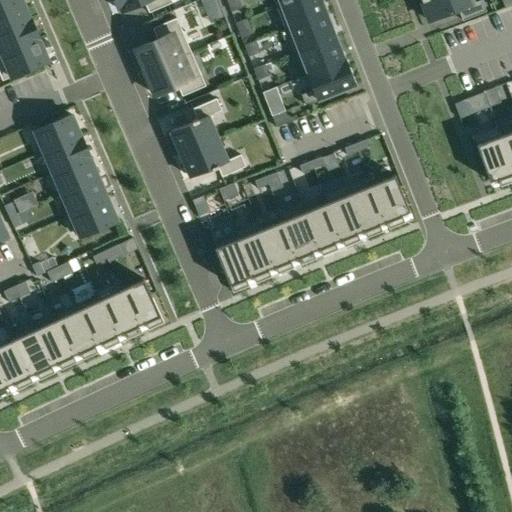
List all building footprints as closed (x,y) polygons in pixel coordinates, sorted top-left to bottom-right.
[(22,0),(14,0),(0,6),(0,30),(30,18),(22,0)] [(171,0),(114,0),(118,8),(120,7),(122,11),(136,5),(143,2),(144,2),(149,13),(173,2),(171,0)] [(201,0),(205,8),(218,3),(216,0),(201,0)] [(239,0),(228,0),(227,1),(231,12),(243,7),(239,0)] [(321,0),(294,0),(277,7),(286,29),(326,13),(321,0)] [(421,0),(430,21),(458,10),(462,21),(486,11),(481,0),(475,2),(474,0),(421,0)] [(289,38),(295,53),(336,37),(326,13),(286,29),(281,31),(284,40),(289,38)] [(30,18),(0,30),(0,55),(39,39),(39,38),(31,18),(30,19),(30,18)] [(150,42),(135,49),(145,72),(191,52),(177,18),(153,28),(158,39),(157,39),(150,42)] [(247,19),(236,23),(242,38),(253,34),(247,19)] [(304,76),(345,60),(335,37),(295,53),(304,76)] [(39,39),(0,55),(0,75),(2,81),(48,61),(39,39)] [(256,41),(244,45),(249,56),(260,52),(256,41)] [(191,52),(145,72),(155,94),(170,88),(177,85),(182,96),(206,86),(191,52)] [(355,85),(345,60),(304,76),(310,91),(301,94),(305,105),(355,85)] [(265,64),(254,69),(258,80),(269,76),(265,64)] [(495,87),(484,91),(489,106),(501,102),(495,87)] [(469,98),(475,112),(489,106),(484,92),(469,98)] [(197,120),(170,131),(180,154),(217,138),(208,116),(221,110),(216,98),(192,109),(197,120)] [(276,127),(295,120),(291,109),(272,116),(276,127)] [(72,114),(34,130),(44,152),(81,136),(72,114)] [(511,169),(496,126),(473,134),(489,181),(498,178),(501,186),(511,181),(511,169)] [(497,126),(496,126),(511,169),(511,130),(500,135),(497,126)] [(81,136),(44,152),(53,173),(90,157),(81,136)] [(217,138),(180,154),(190,177),(217,165),(222,176),(245,166),(240,154),(227,160),(217,138)] [(367,139),(355,144),(358,151),(370,147),(367,139)] [(355,144),(344,148),(347,155),(358,151),(355,144)] [(90,157),(53,173),(62,194),(99,178),(90,157)] [(322,157),(310,161),(313,169),(325,164),(322,157)] [(310,161),(299,165),(302,173),(313,169),(310,161)] [(277,172),(265,176),(268,184),(271,191),(283,187),(277,172)] [(369,174),(368,175),(390,228),(405,222),(401,214),(410,211),(395,174),(373,183),(369,174)] [(368,175),(346,184),(367,237),(382,231),(379,223),(385,220),(389,229),(390,228),(368,175)] [(265,176),(254,181),(257,188),(268,184),(265,176)] [(99,178),(62,194),(71,215),(108,199),(99,178)] [(234,183),(219,189),(223,200),(238,194),(234,183)] [(346,184),(323,193),(345,246),(360,240),(357,232),(363,229),(367,238),(367,237),(346,184)] [(302,201),(301,202),(323,255),(338,249),(335,241),(341,238),(344,247),(345,246),(323,193),(322,193),(326,202),(306,210),(302,201)] [(209,211),(203,196),(192,200),(198,215),(209,211)] [(108,199),(71,215),(80,237),(117,221),(108,199)] [(9,217),(16,213),(11,202),(4,206),(9,217)] [(301,202),(279,211),(301,264),(316,258),(312,250),(319,248),(322,256),(323,255),(301,202)] [(258,220),(257,220),(279,273),(294,267),(290,259),(297,257),(300,265),(301,264),(279,211),(278,211),(281,220),(261,228),(258,220)] [(16,213),(9,217),(14,228),(22,224),(16,213)] [(257,220),(235,229),(256,283),(271,276),(268,268),(274,266),(278,274),(279,273),(257,220)] [(235,234),(213,243),(233,292),(249,285),(246,277),(252,275),(255,283),(256,283),(235,229),(233,229),(235,234)] [(118,244),(103,251),(107,259),(108,262),(123,255),(118,244)] [(103,251),(92,257),(96,264),(107,259),(103,251)] [(68,261),(58,266),(62,277),(73,272),(68,261)] [(39,262),(32,265),(37,276),(44,273),(39,262)] [(58,266),(47,272),(52,283),(62,277),(58,266)] [(118,279),(117,280),(141,333),(142,332),(138,324),(144,321),(148,329),(164,322),(143,278),(122,288),(118,279)] [(117,280),(95,290),(119,343),(120,342),(116,334),(122,331),(126,339),(141,333),(117,280)] [(25,281),(14,286),(17,294),(19,297),(30,292),(25,281)] [(14,286),(3,291),(7,299),(17,294),(14,286)] [(96,295),(75,304),(97,353),(98,352),(94,344),(101,341),(104,349),(119,343),(95,290),(94,290),(96,295)] [(75,304),(53,314),(76,363),(76,362),(73,354),(79,351),(83,359),(97,353),(75,304)] [(33,324),(32,324),(54,373),(55,372),(51,364),(57,362),(61,370),(76,363),(53,314),(52,315),(54,319),(35,328),(33,324)] [(32,324),(10,335),(32,383),(33,382),(29,374),(35,372),(39,380),(54,373),(32,324)] [(11,339),(0,344),(0,370),(10,393),(11,393),(7,384),(14,382),(17,390),(32,383),(10,335),(9,335),(11,339)] [(0,370),(0,397),(10,393),(0,370)]
